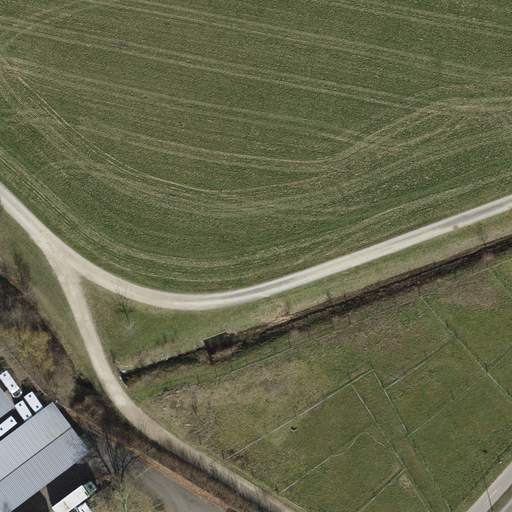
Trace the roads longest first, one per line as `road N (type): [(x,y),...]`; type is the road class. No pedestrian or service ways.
road 1 (track): [(0,196),(127,294),(176,305),(230,299),(511,200)]
road 2 (track): [(67,254),(60,265),(88,344),(117,395),(280,511)]
